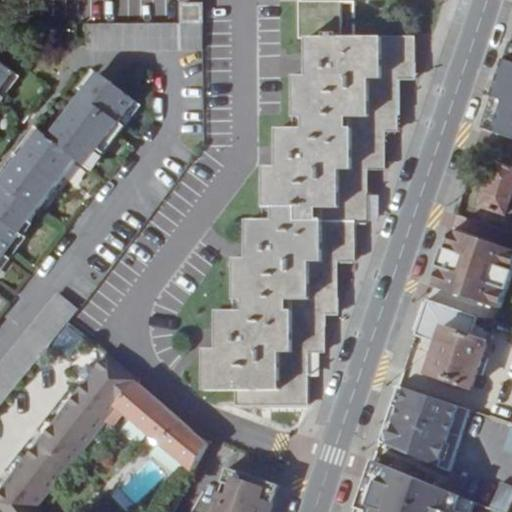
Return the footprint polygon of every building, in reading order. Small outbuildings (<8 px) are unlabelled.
[(355,39),(356,3),(299,3),(299,40),(308,40),(355,39)] [(182,5),(182,26),(203,25),(204,25),(204,5),(182,5)] [(88,52),(203,52),(203,25),(182,26),(88,26),(88,52)] [(383,39),(355,39),(308,40),(309,79),(295,79),(296,120),(304,120),(304,131),(278,131),(278,146),(278,169),(265,169),(265,211),(275,211),(275,221),(248,222),(249,261),(236,261),(236,302),(245,302),(245,313),(218,313),(218,351),(206,352),(205,393),(237,392),(237,408),(308,407),(308,354),(325,354),(325,316),(338,316),(338,262),(356,262),(356,224),(368,224),(368,171),(386,171),(386,133),(399,132),(399,81),(415,81),(416,39),(383,39)] [(0,62),(0,94),(16,75),(0,62)] [(0,262),(78,161),(87,168),(136,103),(115,87),(100,76),(51,140),(37,130),(0,178),(0,184),(2,186),(0,188),(0,262)] [(511,141),(484,133),(476,158),(500,165),(486,210),(511,218),(511,141)] [(442,271),(435,289),(501,311),(511,279),(511,252),(454,233),(448,253),(442,271)] [(0,408),(80,312),(61,295),(0,368),(0,408)] [(430,375),(474,390),(489,345),(445,330),(430,375)] [(65,331),(55,350),(67,357),(78,337),(65,331)] [(111,357),(42,444),(72,467),(116,412),(138,384),(140,381),(111,357)] [(194,473),(210,446),(138,384),(116,412),(194,473)] [(388,446),(407,392),(398,389),(380,444),(388,446)] [(470,412),(407,392),(388,446),(451,473),(470,412)] [(511,401),(499,397),(491,419),(509,425),(510,429),(511,429),(511,401)] [(511,461),(511,429),(503,459),(511,461)] [(42,444),(0,494),(0,511),(36,511),(37,511),(72,467),(42,444)] [(373,461),(356,511),(490,511),(373,461)] [(273,511),(281,488),(229,470),(223,486),(231,488),(228,497),(221,495),(214,511),(273,511)] [(505,511),(511,497),(511,489),(502,485),(490,511),(493,511),(505,511)]
